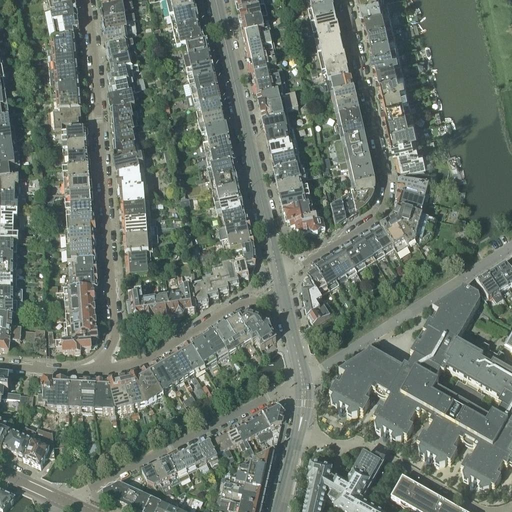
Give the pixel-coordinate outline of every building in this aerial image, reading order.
[(52,0),(48,1),(51,13),(75,8),(73,0),(52,0)] [(102,5),(104,13),(130,6),(129,1),(134,1),(133,0),(98,0),(99,6),(102,5)] [(175,0),(166,2),(170,18),(195,12),(194,5),(195,3),(196,3),(194,0),(175,0)] [(237,14),(239,13),(264,8),(262,0),(242,0),(237,1),(238,6),(235,6),(237,14)] [(309,2),(312,12),(321,9),(320,3),(330,1),(329,0),(304,0),(306,3),(309,2)] [(356,0),(359,11),(384,5),(382,0),(356,0)] [(309,17),(311,25),(337,19),(335,11),(332,11),(330,1),(320,3),(321,9),(312,12),(313,16),(309,17)] [(364,22),(364,23),(390,17),(387,4),(384,5),(359,11),(361,16),(363,18),(364,22)] [(103,26),(104,26),(131,19),(130,14),(133,13),(133,9),(132,6),(130,6),(104,13),(103,13),(104,17),(101,17),(103,26)] [(45,28),(48,43),(74,39),(74,38),(80,38),(77,19),(77,17),(75,8),(51,13),(50,13),(51,20),(51,21),(52,26),(53,26),(53,27),(45,28)] [(242,25),(267,19),(265,13),(264,8),(239,13),(240,18),(239,20),(238,20),(239,24),(240,24),(242,25)] [(170,18),(173,34),(199,29),(197,21),(199,19),(198,14),(195,12),(170,18)] [(367,35),(392,30),(390,17),(364,23),(363,25),(362,25),(363,29),(364,29),(366,30),(367,35)] [(105,39),(106,38),(132,31),(131,26),(135,25),(134,18),(131,19),(104,26),(105,29),(103,30),(105,39)] [(241,32),(242,37),(264,32),(270,31),(268,25),(267,19),(242,25),(243,29),(241,31),(241,32)] [(316,31),(317,36),(327,34),(329,40),(338,38),(336,27),(338,27),(337,19),(311,25),(312,32),(316,31)] [(177,51),(181,50),(207,44),(205,37),(203,36),(202,36),(201,36),(199,29),(173,34),(177,51)] [(370,48),(369,48),(395,42),(392,30),(367,35),(366,38),(365,38),(366,41),(367,41),(369,43),(370,48)] [(106,51),(107,51),(132,44),(134,44),(133,38),(136,37),(136,33),(135,31),(132,31),(106,38),(106,42),(105,42),(106,51)] [(242,37),(245,47),(250,46),(250,47),(256,46),(256,44),(263,43),(264,43),(270,42),(269,36),(265,37),(264,32),(242,37)] [(316,47),(317,55),(343,49),(342,41),(339,42),(338,38),(329,40),(327,34),(317,36),(320,46),(316,47)] [(74,39),(48,43),(46,43),(48,59),(52,59),(75,55),(74,46),(76,46),(75,40),(74,40),(74,39)] [(245,47),(247,58),(275,52),(273,41),(270,42),(264,43),(263,43),(256,44),(256,46),(250,47),(250,46),(245,47)] [(372,56),(373,60),(398,54),(395,42),(369,48),(369,50),(368,50),(369,54),(370,54),(372,56)] [(109,62),(110,63),(135,57),(133,50),(132,44),(107,51),(108,55),(106,57),(107,61),(109,62)] [(181,50),(183,62),(210,56),(209,56),(208,48),(207,44),(181,50)] [(324,63),(325,71),(335,69),(334,63),(344,61),(343,58),(345,57),(343,49),(317,55),(319,64),(324,63)] [(247,58),(249,69),(254,67),(255,68),(261,67),(261,65),(268,64),(268,65),(277,62),(275,52),(247,58)] [(376,73),(375,74),(401,68),(398,54),(373,60),(373,61),(372,63),(371,63),(372,67),(374,69),(376,73)] [(48,59),(49,74),(77,70),(75,55),(52,59),(48,59)] [(185,68),(186,74),(212,68),(210,60),(211,60),(210,56),(183,62),(173,64),(175,70),(185,68)] [(111,75),(138,69),(135,57),(110,63),(110,66),(109,67),(108,69),(108,73),(111,75)] [(326,85),(333,83),(350,79),(348,71),(346,72),(344,61),(334,63),(335,69),(325,71),(327,76),(323,77),(324,85),(326,85)] [(249,69),(252,79),(273,74),(272,69),(280,67),(279,62),(277,62),(268,65),(268,64),(261,65),(261,67),(255,68),(254,67),(249,69)] [(186,74),(189,86),(215,80),(213,72),(212,68),(186,74)] [(378,86),(404,80),(409,79),(409,78),(404,79),(401,68),(375,74),(374,76),(375,80),(377,81),(378,86)] [(110,88),(112,88),(132,83),(134,83),(132,75),(133,75),(139,73),(138,69),(111,75),(112,79),(108,80),(109,85),(110,88)] [(49,74),(50,90),(78,86),(77,76),(79,76),(78,70),(77,70),(49,74)] [(252,79),(254,89),(260,88),(260,89),(266,87),(266,86),(273,84),(273,85),(280,84),(278,78),(275,79),(273,74),(252,79)] [(353,91),(350,79),(333,83),(326,85),(329,97),(333,96),(353,91)] [(189,86),(192,98),(218,92),(215,80),(189,86)] [(381,99),(407,93),(404,80),(378,86),(377,88),(377,89),(378,93),(380,94),(381,99)] [(0,97),(6,97),(4,86),(9,85),(8,83),(5,84),(0,84),(0,97)] [(111,101),(132,96),(135,95),(132,83),(112,88),(112,92),(109,93),(109,97),(111,101)] [(254,89),(257,100),(278,95),(277,90),(281,89),(280,84),(273,85),(273,84),(266,86),(266,87),(260,89),(260,88),(254,89)] [(55,98),(56,102),(79,99),(79,93),(80,93),(80,87),(78,88),(78,86),(50,90),(51,99),(55,98)] [(335,120),(338,119),(358,115),(353,91),(333,96),(337,111),(334,112),(335,120)] [(192,98),(194,111),(220,105),(218,92),(192,98)] [(380,101),(382,112),(410,106),(407,93),(381,99),(380,101)] [(258,107),(259,113),(296,105),(295,97),(283,100),(282,94),(278,95),(257,100),(258,107)] [(0,97),(0,111),(8,110),(6,99),(10,98),(10,96),(6,97),(0,97)] [(111,110),(111,115),(130,111),(135,110),(132,96),(111,101),(110,103),(111,110)] [(51,103),(53,114),(80,112),(80,111),(81,111),(81,105),(80,105),(79,99),(56,102),(51,103)] [(194,111),(197,122),(223,116),(220,105),(194,111)] [(262,126),(288,120),(286,114),(298,112),(296,105),(259,113),(261,119),(262,126)] [(382,112),(385,124),(413,118),(410,106),(382,112)] [(0,122),(11,121),(10,110),(8,110),(0,111),(0,122)] [(112,126),(112,127),(136,122),(138,122),(136,114),(132,115),(130,111),(111,115),(112,126)] [(54,135),(61,135),(68,134),(68,129),(79,128),(78,123),(81,123),(81,121),(82,119),(82,115),(80,114),(80,112),(81,112),(80,112),(53,114),(53,118),(54,135)] [(339,135),(340,142),(363,137),(358,115),(338,119),(342,134),(339,135)] [(197,122),(200,134),(226,128),(223,116),(197,122)] [(385,124),(388,137),(415,130),(422,129),(422,127),(415,129),(413,118),(385,124)] [(265,134),(266,138),(289,132),(288,127),(289,127),(288,120),(262,126),(264,134),(265,134)] [(0,135),(14,133),(12,121),(11,121),(0,122),(0,135)] [(114,138),(114,139),(134,135),(133,131),(138,130),(136,122),(112,127),(113,127),(113,129),(112,130),(112,135),(114,135),(113,136),(113,138),(114,138)] [(200,134),(203,146),(229,141),(226,128),(200,134)] [(391,149),(393,149),(416,144),(424,142),(424,140),(418,141),(417,137),(415,130),(388,137),(390,144),(391,149)] [(289,132),(266,138),(267,142),(266,142),(268,150),(294,144),(296,144),(296,143),(293,131),(289,132)] [(0,147),(16,145),(14,133),(0,135),(0,147)] [(61,135),(62,147),(86,146),(86,142),(88,139),(88,133),(68,134),(61,135)] [(115,151),(115,152),(138,147),(139,147),(138,139),(135,139),(134,135),(114,139),(115,143),(115,145),(113,146),(113,151),(115,151)] [(348,164),(349,165),(369,161),(363,137),(340,142),(341,144),(344,143),(347,156),(344,157),(346,165),(348,164)] [(203,146),(205,159),(232,153),(229,141),(203,146)] [(270,158),(271,162),(296,156),(295,151),(297,151),(296,144),(294,144),(268,150),(270,158)] [(416,144),(393,149),(393,150),(393,152),(393,155),(395,156),(394,156),(395,158),(397,168),(408,166),(408,168),(425,164),(422,151),(418,152),(416,144)] [(0,159),(18,157),(16,145),(0,147),(0,159)] [(62,147),(63,159),(87,158),(89,156),(89,152),(87,150),(86,146),(62,147)] [(114,165),(115,165),(140,159),(140,155),(138,147),(115,152),(115,153),(114,154),(114,165)] [(205,159),(208,171),(234,165),(232,153),(205,159)] [(271,166),(273,174),(301,168),(299,161),(300,161),(299,156),(296,156),(271,162),(272,166),(271,166)] [(0,171),(9,170),(15,170),(20,169),(18,157),(0,159),(0,171)] [(63,159),(64,172),(90,170),(90,164),(88,162),(87,158),(63,159)] [(115,171),(117,179),(144,173),(145,171),(144,167),(143,166),(145,164),(143,159),(140,159),(115,165),(116,170),(115,171)] [(349,180),(351,189),(374,183),(373,181),(369,161),(349,165),(352,179),(349,180)] [(207,171),(209,183),(235,178),(235,177),(234,174),(236,171),(234,165),(208,171),(207,171)] [(273,174),(277,190),(306,183),(302,168),(301,168),(273,174)] [(0,183),(11,182),(16,182),(15,170),(9,170),(0,171),(0,183)] [(63,178),(63,184),(91,181),(91,174),(88,174),(88,171),(90,170),(64,172),(62,172),(63,178)] [(118,192),(120,193),(146,191),(144,173),(117,179),(118,192)] [(419,186),(434,188),(436,176),(435,176),(421,174),(419,186)] [(238,183),(239,183),(238,178),(237,179),(235,178),(209,183),(211,190),(212,195),(238,189),(237,186),(238,183)] [(0,198),(20,199),(20,190),(19,190),(19,181),(16,182),(11,182),(0,183),(0,198)] [(63,184),(64,196),(92,193),(92,186),(89,187),(89,183),(91,183),(91,181),(63,184)] [(278,197),(279,202),(308,195),(306,183),(277,190),(279,197),(278,197)] [(354,201),(352,203),(356,218),(361,215),(363,214),(365,212),(366,211),(368,209),(369,207),(370,205),(371,203),(372,202),(373,200),(374,198),(374,196),(374,194),(375,191),(375,189),(375,188),(374,186),(374,183),(351,189),(354,201)] [(398,198),(427,206),(431,190),(399,185),(398,185),(398,190),(399,190),(398,191),(397,192),(397,195),(398,197),(398,198)] [(212,195),(215,207),(240,201),(240,198),(241,196),(240,191),(238,189),(212,195)] [(120,194),(121,209),(149,207),(148,191),(146,191),(120,193),(120,194)] [(65,202),(65,208),(93,206),(93,199),(90,199),(90,195),(92,195),(92,193),(64,196),(65,202)] [(281,207),(283,214),(311,207),(308,195),(279,202),(281,207)] [(0,214),(18,216),(18,208),(19,209),(20,199),(0,198),(0,214)] [(394,211),(423,219),(427,206),(398,198),(398,199),(396,200),(395,203),(396,205),(394,211)] [(215,207),(217,219),(243,213),(243,210),(244,208),(243,203),(241,201),(240,201),(215,207)] [(352,201),(341,207),(345,225),(356,218),(352,203),(352,201)] [(179,204),(181,214),(188,213),(187,202),(179,204)] [(66,215),(66,221),(94,219),(94,211),(91,211),(91,208),(93,208),(93,206),(65,208),(65,209),(66,215)] [(121,209),(122,225),(150,223),(149,207),(121,209)] [(290,226),(315,220),(313,212),(312,212),(311,207),(283,214),(283,215),(284,219),(285,219),(287,227),(290,226)] [(345,225),(341,207),(331,213),(335,231),(345,225)] [(394,223),(392,224),(397,233),(399,231),(409,234),(409,235),(415,245),(417,249),(430,241),(435,222),(423,219),(394,211),(394,212),(392,219),(394,223)] [(217,219),(220,232),(248,225),(246,215),(245,215),(243,214),(243,213),(217,219)] [(0,231),(19,233),(19,222),(18,223),(18,216),(0,214),(0,231)] [(66,221),(67,236),(94,234),(95,233),(94,219),(66,221)] [(315,220),(290,226),(291,232),(295,230),(297,236),(301,238),(310,236),(313,238),(317,237),(320,234),(325,233),(323,223),(319,224),(318,219),(315,220)] [(155,223),(150,223),(122,225),(124,241),(151,239),(156,239),(155,223)] [(392,224),(380,231),(394,254),(396,258),(415,245),(409,235),(409,234),(399,231),(397,233),(392,224)] [(218,233),(221,244),(251,237),(248,225),(220,232),(218,233)] [(0,244),(17,245),(18,245),(19,239),(19,233),(0,231),(0,244)] [(380,231),(371,237),(382,256),(391,250),(393,254),(394,254),(380,231)] [(65,236),(66,251),(94,249),(94,248),(95,247),(96,246),(96,242),(95,241),(94,242),(93,235),(94,234),(67,236),(65,236)] [(235,253),(241,252),(253,249),(251,237),(221,244),(224,256),(235,253)] [(371,237),(361,243),(375,265),(384,259),(382,256),(371,237)] [(124,241),(125,257),(146,256),(152,255),(152,247),(158,246),(157,239),(156,239),(151,239),(124,241)] [(361,243),(352,249),(363,268),(365,271),(375,265),(361,243)] [(0,257),(17,258),(17,245),(0,244),(0,257)] [(67,265),(70,265),(95,263),(95,262),(96,262),(97,261),(97,257),(96,256),(95,256),(94,249),(66,251),(67,265)] [(241,252),(244,264),(248,279),(251,278),(254,274),(256,265),(255,255),(253,249),(241,252)] [(352,249),(342,255),(354,274),(363,268),(352,249)] [(333,261),(345,279),(347,283),(356,277),(354,274),(342,255),(333,261)] [(146,256),(125,257),(127,279),(148,277),(146,256)] [(0,269),(17,270),(17,258),(0,257),(0,269)] [(333,261),(324,266),(336,285),(345,279),(333,261)] [(68,270),(69,279),(99,277),(98,271),(96,269),(95,263),(70,265),(70,270),(68,270)] [(233,266),(234,268),(238,284),(249,282),(248,279),(244,264),(233,266)] [(315,272),(327,290),(336,285),(324,266),(315,272)] [(499,271),(496,273),(508,290),(511,287),(511,276),(510,274),(511,272),(511,269),(509,266),(506,268),(505,267),(505,268),(502,268),(502,267),(500,269),(499,271)] [(202,283),(203,287),(208,305),(219,303),(218,299),(229,297),(229,295),(233,294),(233,291),(239,290),(238,284),(234,268),(222,270),(223,274),(212,277),(213,281),(202,283)] [(0,281),(14,282),(17,282),(17,270),(0,269),(0,281)] [(307,280),(307,281),(319,298),(328,292),(327,290),(315,272),(312,274),(309,277),(310,278),(307,280)] [(487,279),(499,296),(508,290),(496,273),(493,275),(490,275),(488,276),(488,277),(487,279)] [(71,289),(72,294),(93,293),(98,292),(97,287),(98,287),(98,286),(99,285),(99,277),(69,279),(70,289),(71,289)] [(473,287),(472,288),(472,289),(473,288),(485,305),(492,301),(494,303),(496,307),(503,302),(501,299),(499,296),(487,279),(481,283),(480,283),(476,286),(474,288),(473,288),(473,287)] [(0,293),(14,294),(17,294),(17,282),(14,282),(0,281),(0,293)] [(302,294),(307,321),(326,309),(319,298),(307,281),(304,285),(303,288),(304,293),(302,294)] [(179,288),(179,294),(184,317),(187,316),(190,318),(195,317),(196,315),(196,312),(192,289),(192,287),(179,288)] [(203,287),(192,289),(196,312),(209,309),(208,305),(203,287)] [(366,404),(371,394),(375,397),(377,393),(387,398),(385,402),(388,404),(383,414),(379,412),(372,424),(376,426),(374,429),(376,436),(380,438),(382,434),(392,440),(390,444),(395,446),(401,444),(403,441),(406,443),(413,431),(410,429),(415,419),(419,421),(421,418),(431,423),(429,427),(432,429),(427,439),(423,437),(416,449),(420,451),(418,454),(420,460),(424,463),(427,458),(437,463),(434,469),(438,471),(445,469),(447,466),(450,468),(457,456),(453,454),(459,444),(463,446),(465,443),(475,448),(472,452),(476,454),(471,464),(467,462),(460,474),(464,476),(462,479),(464,485),(468,488),(471,483),(481,488),(478,493),(482,496),(488,494),(490,491),(494,493),(501,481),(497,479),(503,469),(506,471),(509,467),(511,469),(511,339),(508,346),(510,352),(511,353),(511,376),(501,370),(505,363),(503,357),(499,354),(497,358),(487,352),(489,349),(485,346),(478,348),(474,355),(457,345),(480,305),(478,299),(463,290),(461,294),(432,313),(435,314),(410,358),(414,360),(411,365),(408,370),(404,368),(402,372),(369,353),(367,357),(339,375),(338,376),(341,377),(329,399),(332,401),(330,404),(331,406),(332,411),(337,413),(341,406),(350,411),(346,419),(351,421),(357,420),(359,416),(363,418),(369,406),(366,404)] [(0,306),(16,306),(22,306),(22,294),(17,294),(14,294),(0,293),(0,306)] [(63,294),(65,308),(94,306),(95,305),(96,303),(96,300),(95,298),(94,297),(93,297),(93,293),(72,294),(63,294)] [(179,294),(168,295),(172,323),(182,322),(184,319),(184,317),(179,294)] [(141,323),(145,322),(142,299),(141,295),(135,296),(134,297),(128,297),(129,302),(129,303),(127,303),(127,304),(129,321),(130,322),(132,321),(132,324),(134,326),(139,325),(141,323)] [(168,295),(155,297),(159,325),(163,324),(163,325),(165,326),(170,326),(172,324),(172,323),(168,295)] [(142,299),(145,322),(146,327),(148,329),(153,328),(154,326),(154,325),(159,325),(155,297),(142,299)] [(0,318),(13,320),(16,320),(16,306),(0,306),(0,318)] [(65,308),(66,320),(95,319),(94,306),(65,308)] [(326,309),(307,321),(309,324),(308,325),(308,329),(312,331),(333,318),(327,308),(326,309)] [(0,336),(35,340),(35,335),(25,334),(21,336),(21,332),(12,331),(13,320),(0,318),(0,336)] [(66,320),(67,333),(96,331),(95,319),(66,320)] [(241,319),(236,322),(246,337),(263,328),(261,325),(262,325),(261,324),(260,324),(255,322),(254,321),(254,322),(248,320),(249,319),(248,319),(247,319),(247,320),(244,322),(244,321),(243,321),(242,321),(241,319)] [(229,325),(225,328),(240,351),(249,346),(251,345),(246,337),(236,322),(229,326),(229,325)] [(221,330),(214,335),(228,358),(240,351),(225,328),(225,327),(220,330),(221,330)] [(264,327),(263,328),(246,337),(251,345),(252,347),(255,345),(260,353),(276,343),(271,336),(272,335),(267,327),(266,328),(265,328),(265,327),(264,327)] [(67,333),(68,345),(96,344),(98,344),(97,343),(99,341),(99,338),(97,336),(97,335),(96,335),(96,331),(67,333)] [(207,338),(201,342),(216,366),(228,358),(214,335),(213,334),(213,335),(211,335),(208,337),(207,338)] [(35,340),(0,336),(0,354),(10,356),(10,344),(20,345),(20,342),(24,344),(34,345),(35,340)] [(201,342),(190,349),(205,373),(216,366),(201,342)] [(96,344),(68,345),(62,346),(56,346),(57,354),(63,353),(63,357),(65,358),(74,358),(74,359),(81,358),(80,355),(89,354),(91,352),(91,351),(95,350),(96,348),(96,344)] [(190,349),(179,355),(194,379),(205,373),(190,349)] [(173,358),(169,361),(184,385),(194,379),(179,355),(179,354),(173,357),(173,358)] [(169,361),(158,367),(173,391),(184,385),(169,361)] [(152,371),(148,374),(162,397),(173,391),(158,367),(158,366),(152,370),(152,371)] [(148,374),(138,379),(145,408),(145,409),(163,399),(162,397),(148,374)] [(130,381),(119,384),(121,392),(124,391),(126,401),(128,400),(129,405),(130,405),(132,411),(145,408),(138,379),(137,379),(135,378),(131,379),(130,381)] [(42,388),(42,392),(41,394),(43,395),(43,398),(38,398),(38,405),(43,405),(43,408),(45,408),(48,408),(47,413),(47,414),(55,414),(57,384),(48,384),(44,383),(42,385),(42,388)] [(55,414),(68,415),(70,385),(64,384),(58,383),(58,384),(57,384),(55,414)] [(108,386),(108,387),(115,415),(125,413),(126,415),(133,413),(132,411),(130,405),(129,405),(128,400),(126,401),(124,391),(121,392),(119,384),(115,384),(113,383),(110,384),(108,386),(109,386),(108,386)] [(68,415),(80,415),(82,385),(77,385),(76,384),(73,384),(72,385),(70,385),(68,415)] [(80,415),(94,416),(95,386),(90,386),(90,385),(84,385),(82,385),(80,415)] [(95,386),(94,416),(113,417),(113,418),(110,420),(112,423),(113,429),(117,428),(115,415),(108,387),(95,386)] [(201,390),(206,397),(209,395),(205,387),(201,390)] [(2,401),(20,403),(19,409),(22,410),(27,410),(28,400),(5,397),(5,399),(2,399),(2,401)] [(276,409),(262,416),(270,432),(273,430),(271,427),(284,416),(276,409)] [(253,421),(264,444),(268,442),(272,440),(271,435),(270,432),(262,416),(256,419),(256,420),(253,421)] [(271,435),(272,440),(274,447),(277,448),(284,416),(271,427),(273,430),(270,432),(271,435)] [(244,425),(252,441),(257,439),(261,446),(264,444),(253,421),(250,423),(244,425)] [(235,430),(248,455),(248,456),(252,454),(250,451),(247,444),(252,441),(244,425),(238,429),(235,430)] [(2,452),(10,435),(12,432),(13,428),(7,427),(0,442),(0,453),(1,454),(2,452)] [(24,462),(36,435),(26,430),(23,437),(14,457),(18,459),(18,461),(22,463),(24,462)] [(226,435),(234,450),(239,448),(242,455),(244,454),(245,457),(248,455),(235,430),(232,432),(226,435)] [(37,433),(36,435),(24,462),(23,464),(41,472),(45,462),(46,435),(37,433)] [(9,455),(14,457),(23,437),(17,435),(16,437),(10,435),(2,452),(3,452),(3,455),(7,456),(9,455)] [(52,437),(46,435),(45,462),(55,463),(52,437)] [(220,438),(217,440),(230,466),(234,463),(229,453),(234,450),(226,435),(220,438)] [(230,466),(217,440),(214,441),(208,444),(217,462),(216,459),(221,457),(224,464),(226,468),(230,474),(233,472),(232,469),(230,466)] [(197,449),(205,465),(206,467),(210,465),(211,469),(218,465),(217,462),(208,444),(197,449)] [(188,454),(196,470),(205,465),(197,449),(188,454)] [(253,463),(253,467),(252,468),(271,471),(275,453),(274,453),(270,455),(264,458),(253,463)] [(179,459),(187,475),(196,470),(188,454),(179,459)] [(177,480),(180,485),(189,480),(187,475),(179,459),(169,463),(177,480)] [(363,459),(345,491),(333,483),(330,482),(331,475),(310,470),(306,485),(311,487),(305,511),(322,511),(325,503),(335,509),(333,511),(368,511),(358,506),(361,502),(380,469),(363,459)] [(161,468),(171,489),(180,485),(177,480),(169,463),(161,468)] [(237,476),(236,480),(267,487),(271,471),(252,468),(253,467),(251,466),(250,470),(243,469),(238,471),(238,473),(249,475),(248,478),(237,476)] [(165,499),(169,498),(174,496),(173,493),(171,489),(161,468),(152,472),(161,490),(165,498),(165,499)] [(152,472),(142,477),(146,486),(146,487),(147,490),(156,494),(157,493),(161,490),(152,472)] [(104,501),(123,510),(132,489),(143,494),(146,487),(146,486),(142,477),(124,486),(125,487),(124,488),(122,488),(121,488),(121,489),(120,489),(120,488),(104,496),(104,501)] [(220,485),(221,485),(234,488),(266,495),(267,487),(236,480),(231,479),(231,480),(230,480),(226,481),(221,483),(220,485)] [(408,511),(420,511),(430,497),(418,490),(402,481),(390,502),(400,507),(401,505),(409,509),(408,511)] [(221,485),(219,492),(264,502),(266,495),(234,488),(221,485)] [(123,510),(127,511),(134,511),(143,494),(132,489),(123,510)] [(219,492),(217,501),(221,501),(262,511),(264,502),(219,492)] [(134,511),(146,511),(152,500),(153,498),(151,497),(151,498),(143,494),(134,511)] [(176,499),(177,501),(183,503),(186,497),(185,495),(176,499)] [(146,511),(158,511),(161,507),(164,502),(165,499),(165,498),(161,496),(158,503),(152,500),(146,511)] [(3,497),(0,501),(0,511),(6,511),(11,507),(15,502),(14,502),(13,501),(13,499),(9,497),(7,499),(3,497)] [(456,511),(447,506),(430,497),(420,511),(456,511)] [(158,511),(169,511),(171,509),(172,507),(171,507),(172,505),(173,505),(175,500),(169,498),(165,499),(164,502),(167,503),(164,509),(161,507),(158,511)] [(188,511),(194,501),(190,500),(186,509),(185,509),(183,511),(188,511)] [(195,511),(197,509),(198,508),(201,509),(203,505),(194,501),(188,511),(195,511)] [(230,510),(229,511),(230,511),(261,511),(262,511),(221,501),(217,501),(216,506),(220,507),(220,508),(230,510)]
